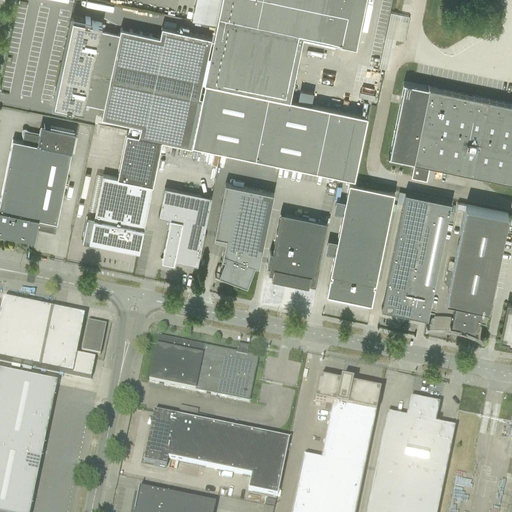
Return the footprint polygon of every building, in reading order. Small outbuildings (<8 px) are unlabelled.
[(211,0),(195,0),(191,19),(216,24),(220,2),(211,0)] [(220,0),(216,25),(204,82),(290,100),(303,36),(355,47),(365,0),(220,0)] [(191,146),(191,145),(201,96),(199,96),(211,37),(161,26),(159,36),(120,28),(119,34),(100,30),(101,23),(89,21),(90,18),(85,17),(84,20),(82,20),(83,16),(72,14),(61,65),(62,65),(54,103),(66,105),(65,108),(70,109),(71,106),(83,109),(84,103),(103,107),(101,117),(140,125),(138,135),(191,146)] [(385,36),(402,39),(405,20),(388,18),(385,36)] [(201,96),(191,145),(354,179),(367,116),(290,100),(204,82),(201,96)] [(388,155),(388,156),(414,162),(410,177),(425,180),(428,164),(511,181),(511,103),(464,94),(431,87),(429,87),(429,86),(428,86),(428,87),(426,87),(426,86),(403,82),(403,83),(404,83),(389,155),(388,155)] [(22,141),(12,139),(0,197),(0,233),(34,241),(36,228),(52,231),(54,222),(57,223),(71,151),(75,132),(44,125),(44,124),(43,124),(43,125),(41,125),(39,130),(38,130),(38,131),(39,131),(38,135),(24,132),(22,141)] [(86,217),(82,240),(83,240),(83,237),(89,239),(89,241),(115,246),(127,249),(139,251),(141,241),(152,185),(162,140),(126,133),(117,178),(102,175),(93,218),(86,217)] [(224,259),(224,261),(222,261),(221,266),(222,266),(219,274),(215,273),(214,273),(247,286),(254,265),(258,266),(273,193),(225,183),(214,236),(226,238),(222,259),(224,259)] [(331,274),(331,277),(329,288),(328,293),(370,301),(373,285),(373,283),(375,284),(394,192),(349,183),(330,274),(331,274)] [(160,258),(162,258),(161,261),(173,263),(174,260),(197,265),(211,197),(164,187),(158,216),(170,219),(163,252),(162,257),(160,257),(160,258)] [(405,192),(386,284),(389,285),(386,299),(427,314),(426,318),(427,318),(451,201),(405,192)] [(447,269),(446,273),(444,283),(449,284),(448,290),(446,299),(455,301),(455,302),(450,326),(449,326),(449,327),(457,328),(462,329),(466,331),(469,332),(474,334),(474,333),(473,333),(479,322),(485,323),(508,213),(457,203),(456,209),(464,210),(452,270),(447,269)] [(273,268),(272,274),(271,278),(315,287),(317,276),(315,275),(326,222),(280,212),(272,251),(269,251),(267,263),(266,266),(273,268)] [(84,318),(2,301),(0,313),(0,361),(90,381),(91,380),(95,360),(76,356),(81,335),(84,318)] [(511,304),(507,304),(502,330),(500,340),(508,341),(508,343),(511,344),(511,304)] [(99,357),(106,326),(88,323),(81,353),(99,357)] [(158,337),(150,376),(149,382),(248,402),(257,358),(245,355),(246,349),(239,348),(238,354),(158,337)] [(0,373),(0,511),(30,511),(57,385),(0,373)] [(352,384),(350,383),(340,381),(340,385),(318,380),(314,399),(315,399),(314,403),(332,406),(320,462),(302,459),(294,499),(291,511),(355,511),(380,393),(376,392),(352,387),(352,384)] [(386,415),(383,425),(365,511),(436,511),(454,430),(434,426),(439,406),(427,404),(427,402),(421,400),(421,402),(409,400),(405,420),(386,415)] [(178,417),(213,424),(214,420),(196,416),(197,411),(180,407),(178,417)] [(288,441),(163,415),(153,413),(143,464),(165,469),(167,461),(250,478),(247,492),(276,498),(288,441)] [(210,511),(211,506),(215,506),(139,490),(139,489),(138,489),(133,511),(210,511)]
